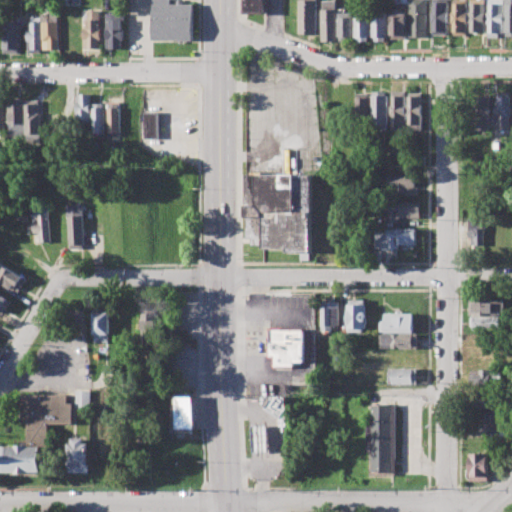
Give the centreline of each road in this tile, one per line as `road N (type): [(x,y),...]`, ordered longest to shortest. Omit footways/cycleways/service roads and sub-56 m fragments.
road 1 (primary): [(225,511),(221,0)]
road 2 (residential): [(511,501),(0,502)]
road 3 (residential): [(449,511),(447,67)]
road 4 (residential): [(511,273),(71,275)]
road 5 (residential): [(511,66),(340,66),(221,32)]
road 6 (residential): [(221,70),(0,72)]
road 7 (residential): [(0,384),(60,279),(71,275)]
